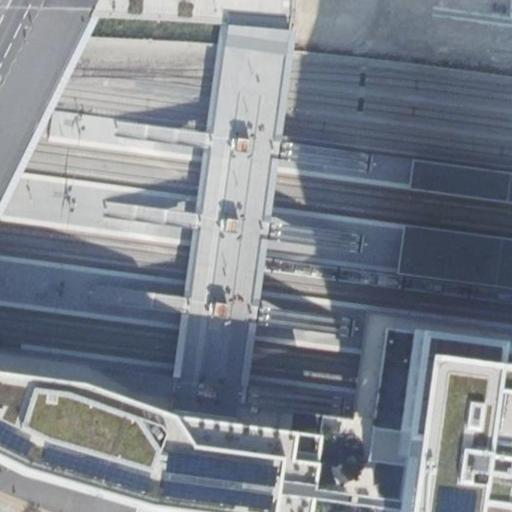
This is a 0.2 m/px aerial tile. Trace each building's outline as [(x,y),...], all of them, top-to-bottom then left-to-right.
[(227,31),(225,50),(285,58),(287,46),(288,34),(258,30),(228,26),(227,31)] [(248,135),(235,134),(234,140),(233,147),(247,148),(247,142),(248,135)] [(511,170),(412,157),(408,187),(511,201),(511,170)] [(236,220),(223,218),(223,224),(222,231),(235,232),(236,226),(236,220)] [(511,241),(403,227),(397,272),(511,287),(511,241)] [(225,303),(212,302),(211,308),(210,315),(223,316),(224,310),(225,303)] [(407,433),(396,511),(511,511),(511,352),(420,340),(384,335),(371,428),(407,433)] [(0,372),(0,460),(23,472),(139,505),(165,511),(309,511),(320,435),(234,424),(225,422),(171,415),(154,409),(82,383),(14,374),(0,372)] [(213,385),(200,384),(200,391),(198,399),(211,401),(212,393),(213,385)]
